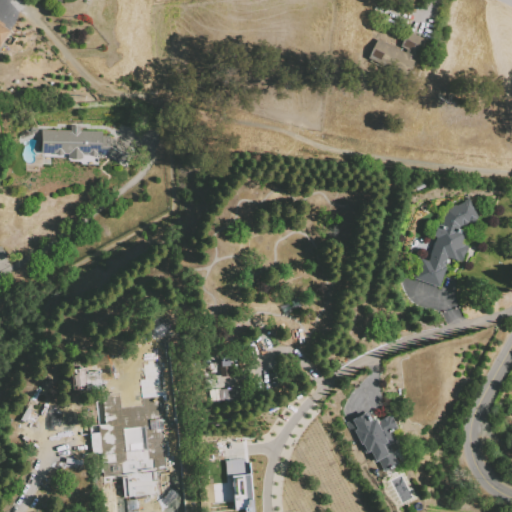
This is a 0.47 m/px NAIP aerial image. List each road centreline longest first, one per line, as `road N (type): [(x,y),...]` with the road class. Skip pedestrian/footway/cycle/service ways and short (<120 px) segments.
road 1 (residential): [(511,310),(374,354),(312,396)]
road 2 (residential): [(511,341),(469,430),(481,475),(511,496)]
road 3 (residential): [(134,182),(0,274)]
